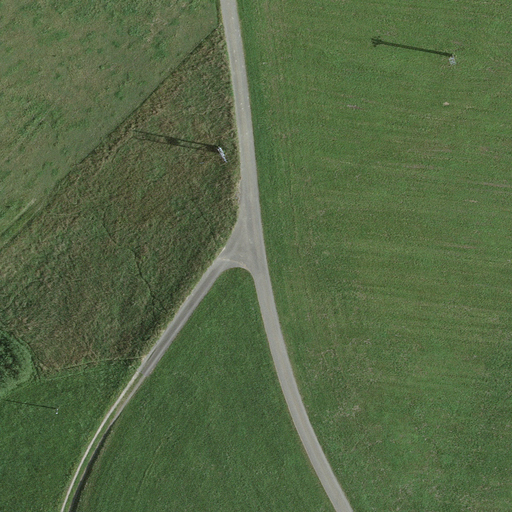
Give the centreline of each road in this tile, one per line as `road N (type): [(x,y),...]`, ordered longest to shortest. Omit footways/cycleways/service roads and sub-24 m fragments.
road 1 (track): [(346,511),(301,417),(263,286),(228,0)]
road 2 (track): [(67,511),(99,438),(250,214)]
